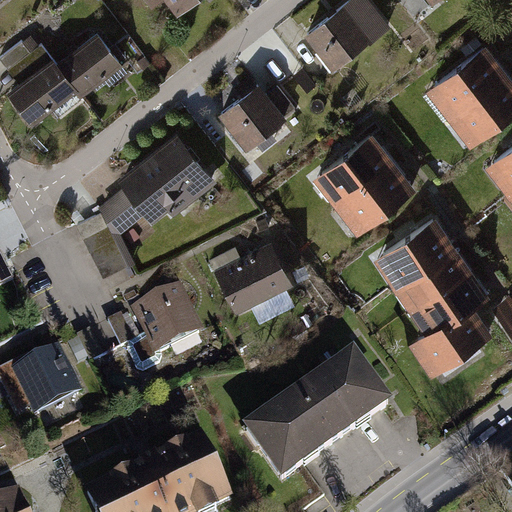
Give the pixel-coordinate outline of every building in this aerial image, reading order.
[(176,19),(199,1),(197,0),(145,0),(153,9),(163,2),(176,19)] [(364,0),(353,0),(304,38),(334,77),(391,34),(364,0)] [(99,29),(55,62),(78,93),(81,97),(125,64),(99,29)] [(0,56),(19,83),(7,92),(33,127),(78,93),(55,62),(32,32),(0,56)] [(425,90),(447,120),(506,77),(484,47),(425,90)] [(447,120),(469,150),(511,118),(511,84),(506,77),(447,120)] [(260,82),(219,114),(247,149),(287,118),(286,116),(296,108),(279,85),(268,93),(260,82)] [(320,90),(312,96),(321,106),(328,100),(320,90)] [(311,175),(333,205),(392,162),(370,132),(311,175)] [(129,193),(108,209),(119,230),(144,210),(151,220),(208,175),(177,136),(120,181),(129,193)] [(511,145),(484,167),(504,195),(511,188),(511,145)] [(333,205),(355,235),(414,192),(392,162),(333,205)] [(119,230),(108,209),(80,224),(105,272),(134,257),(119,230)] [(374,262),(392,290),(455,248),(437,221),(374,262)] [(270,240),(231,261),(228,254),(211,263),(239,316),(294,287),(270,240)] [(392,290),(410,317),(473,276),(455,248),(392,290)] [(0,253),(0,286),(13,280),(0,253)] [(410,317),(428,345),(476,313),(491,303),(473,276),(410,317)] [(176,286),(128,311),(142,339),(127,347),(140,371),(158,361),(156,358),(201,335),(176,286)] [(511,293),(492,312),(511,334),(511,293)] [(121,311),(108,318),(122,346),(135,339),(121,311)] [(414,354),(432,382),(495,341),(476,313),(428,345),(414,354)] [(91,327),(77,334),(92,362),(105,355),(91,327)] [(60,349),(11,373),(35,420),(80,398),(75,389),(80,387),(60,349)] [(352,356),(241,431),(280,488),(391,413),(352,356)] [(83,493),(91,511),(213,511),(234,502),(202,436),(83,493)] [(511,457),(500,466),(511,484),(511,457)] [(0,499),(0,511),(27,511),(18,492),(0,499)]
